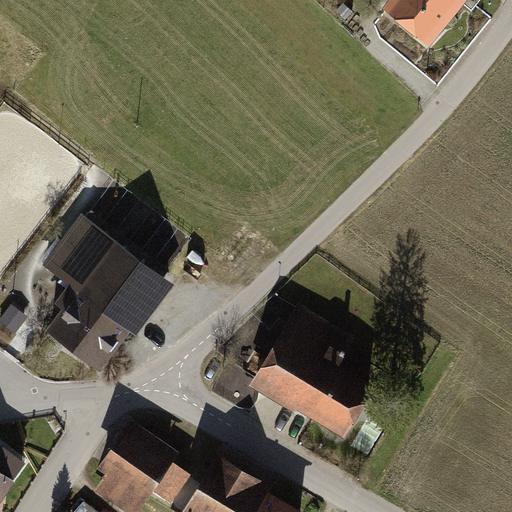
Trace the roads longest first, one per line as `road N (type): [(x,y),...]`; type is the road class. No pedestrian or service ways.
road 1 (residential): [(322,478),(189,400),(156,389),(119,394)]
road 2 (residential): [(33,511),(119,394)]
